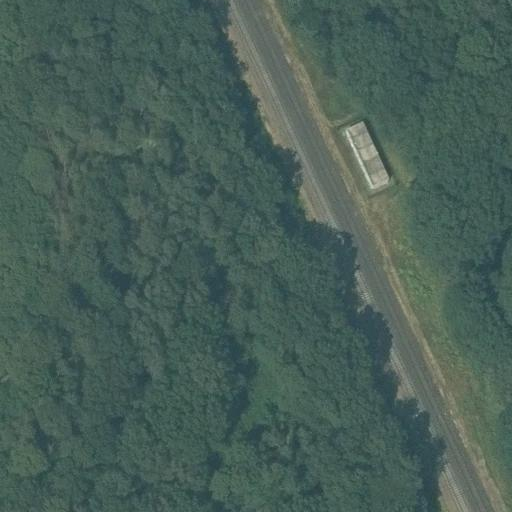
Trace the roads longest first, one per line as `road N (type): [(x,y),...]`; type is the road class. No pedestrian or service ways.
road 1 (track): [(511,303),(427,176),(388,195)]
road 2 (unclassified): [(511,169),(416,0)]
